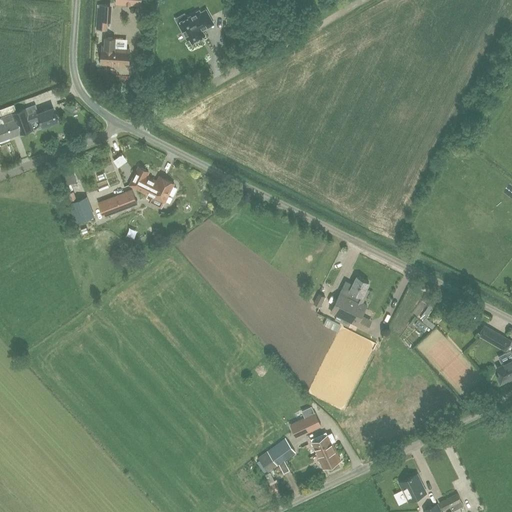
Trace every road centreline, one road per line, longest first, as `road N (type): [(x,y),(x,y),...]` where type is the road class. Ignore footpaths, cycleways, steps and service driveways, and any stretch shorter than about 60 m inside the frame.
road 1 (unclassified): [(511,321),(103,116),(75,83),(74,0)]
road 2 (track): [(130,128),(363,0)]
road 3 (unclassified): [(277,511),(511,399)]
road 4 (track): [(0,175),(124,126)]
